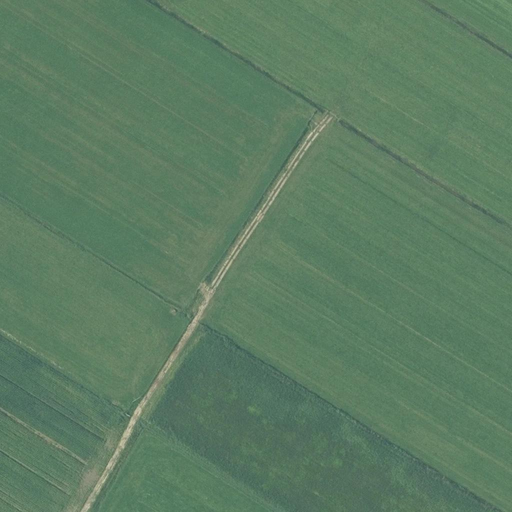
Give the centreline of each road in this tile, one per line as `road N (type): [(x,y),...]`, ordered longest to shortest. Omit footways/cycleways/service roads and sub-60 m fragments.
road 1 (track): [(84,511),(209,293),(199,285)]
road 2 (track): [(209,293),(330,116)]
